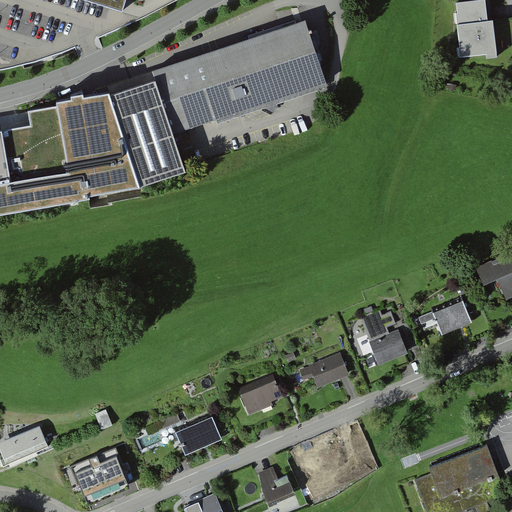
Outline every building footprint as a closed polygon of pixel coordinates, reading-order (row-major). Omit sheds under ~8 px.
[(0,0),(0,70),(5,69),(40,61),(70,50),(101,37),(129,24),(153,13),(175,0),(0,0)] [(493,20),(488,20),(485,0),(477,0),(456,3),(457,13),(455,13),(461,55),(486,52),(487,57),(497,56),(493,20)] [(149,82),(103,97),(104,101),(134,190),(183,174),(170,136),(326,83),(305,21),(146,74),(149,82)] [(29,129),(0,134),(0,217),(134,190),(104,101),(28,116),(29,129)] [(511,260),(509,255),(476,270),(484,288),(498,282),(507,301),(511,298),(511,260)] [(469,323),(459,300),(429,313),(440,337),(469,323)] [(389,335),(387,329),(396,325),(392,313),(382,317),(380,311),(361,318),(378,366),(407,355),(398,332),(389,335)] [(338,353),(299,370),(304,383),(312,380),(316,389),(347,375),(338,353)] [(269,378),(236,393),(245,415),(279,400),(269,378)] [(106,409),(95,414),(102,430),(113,426),(106,409)] [(222,442),(212,419),(175,435),(186,459),(222,442)] [(50,450),(41,427),(0,444),(0,462),(3,470),(50,450)] [(345,468),(362,460),(350,433),(316,448),(323,464),(340,457),(345,468)] [(428,511),(456,511),(471,506),(486,500),(505,493),(486,444),(429,467),(431,473),(416,479),(428,511)] [(116,450),(71,468),(88,508),(132,489),(116,450)] [(262,493),(269,508),(296,497),(287,476),(278,479),(273,468),(259,473),(262,493)] [(222,511),(215,494),(183,508),(185,511),(222,511)] [(471,506),(473,511),(490,511),(486,500),(471,506)]
